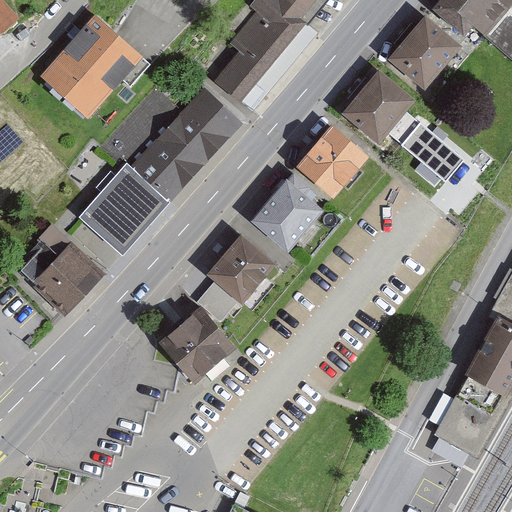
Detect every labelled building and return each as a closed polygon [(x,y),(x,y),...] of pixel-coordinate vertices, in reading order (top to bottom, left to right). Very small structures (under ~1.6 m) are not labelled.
[(0,0),(0,33),(21,15),(7,0),(0,0)] [(239,45),(212,74),(247,106),(342,0),(247,0),(221,29),(239,45)] [(511,0),(442,0),(435,8),(466,34),(474,24),(511,54),(511,0)] [(89,117),(146,52),(96,10),(40,75),(89,117)] [(462,43),(425,15),(391,60),(427,88),(462,43)] [(145,163),(178,193),(254,112),(247,106),(212,74),(208,70),(133,152),(145,163)] [(412,101),(380,74),(371,84),(366,80),(350,99),(354,103),(346,113),(379,140),(412,101)] [(370,148),(334,120),(299,166),(336,194),(370,148)] [(86,235),(110,259),(178,193),(145,163),(122,185),(106,169),(77,198),(100,221),(86,235)] [(324,205),(287,177),(253,222),(290,250),(324,205)] [(277,258),(240,230),(206,275),(242,303),(277,258)] [(67,235),(26,279),(63,314),(104,269),(67,235)] [(469,374),(436,432),(472,452),(511,381),(511,277),(508,284),(490,316),(499,321),(469,374)] [(238,340),(208,304),(164,341),(195,376),(238,340)] [(511,381),(472,452),(478,456),(511,396),(511,381)]
